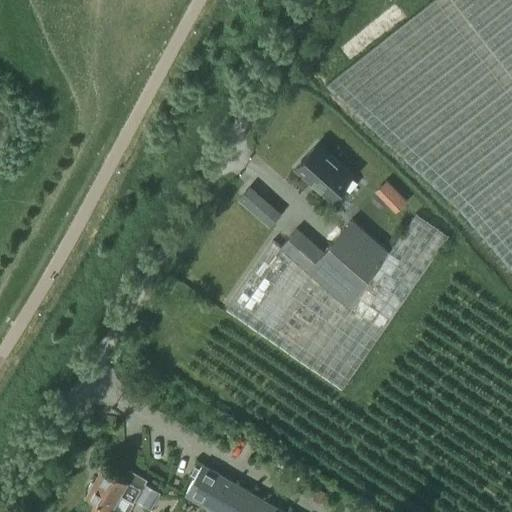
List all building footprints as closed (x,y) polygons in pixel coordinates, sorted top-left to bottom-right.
[(511,0),(433,0),(326,85),(456,206),(511,269),(511,0)] [(295,169),(330,200),(352,175),(317,144),(295,169)] [(396,210),(408,199),(388,177),(376,188),(396,210)] [(413,213),(387,251),(349,306),(309,272),(272,241),(226,308),(342,388),(447,237),(413,213)] [(349,306),(387,251),(351,219),(309,272),(349,306)] [(281,459),(276,465),(287,471),(287,470),(291,465),(281,459)] [(283,511),(202,465),(185,494),(215,511),(283,511)] [(96,502),(90,511),(123,511),(130,502),(132,504),(146,480),(129,471),(123,479),(102,467),(86,496),(96,502)] [(319,489),(313,499),(320,503),(326,493),(319,489)]
